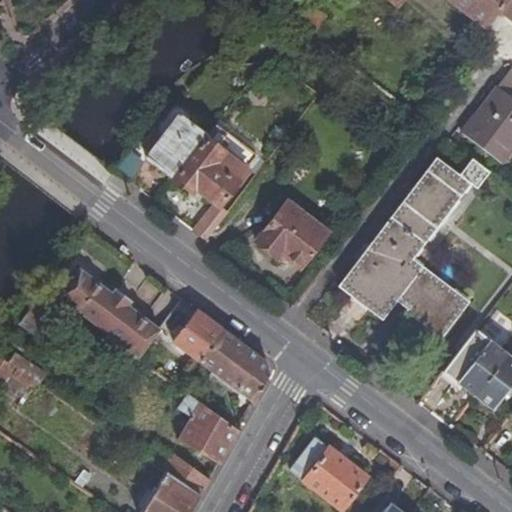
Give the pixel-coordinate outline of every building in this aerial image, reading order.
[(313,41),(327,22),(297,0),(286,0),(274,6),(271,9),(313,41)] [(453,0),(489,27),(502,9),(508,0),(390,0),(400,7),(405,0),(453,0)] [(511,0),(508,0),(502,9),(511,17),(511,0)] [(511,95),(511,68),(498,85),(511,95)] [(511,95),(498,85),(461,135),(502,166),(511,152),(511,95)] [(218,208),(246,172),(205,141),(207,138),(169,110),(132,150),(192,194),(190,195),(199,202),(204,197),(218,208)] [(255,160),(214,129),(207,138),(205,141),(246,172),(255,160)] [(457,176),(433,158),(337,285),(381,318),(396,299),(443,333),(471,295),(415,253),(467,184),(474,190),(486,173),(469,160),(457,176)] [(329,231),(288,201),(257,242),(277,258),(280,254),(300,269),(329,231)] [(57,300),(136,359),(158,330),(130,309),(132,305),(113,291),(110,295),(78,272),(57,300)] [(172,344),(196,363),(221,330),(195,310),(172,344)] [(221,330),(196,363),(251,407),(252,405),(267,379),(268,367),(221,330)] [(443,372),(473,395),(504,354),(473,331),(443,372)] [(9,351),(0,360),(0,381),(19,399),(39,377),(9,351)] [(511,360),(504,354),(473,395),(490,408),(510,382),(511,382),(511,360)] [(174,398),(180,402),(185,395),(179,391),(174,398)] [(185,395),(180,402),(174,410),(188,419),(177,435),(218,465),(236,434),(226,427),(185,395)] [(230,420),(226,427),(236,434),(240,426),(230,420)] [(290,472),(342,510),(366,479),(314,440),(290,472)] [(155,467),(165,474),(199,499),(208,482),(166,451),(155,467)] [(191,511),(199,499),(165,474),(142,511),(191,511)]
